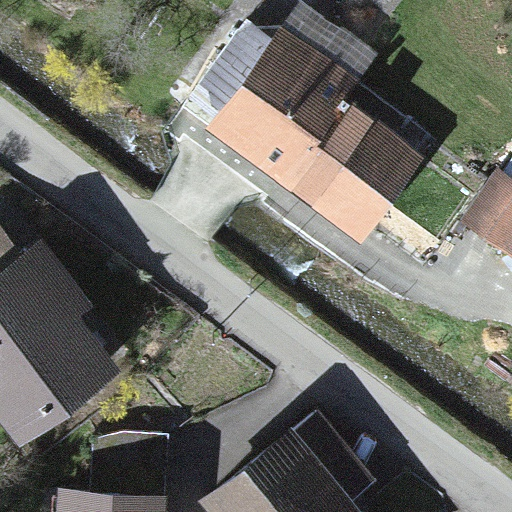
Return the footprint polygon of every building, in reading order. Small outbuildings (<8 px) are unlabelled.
[(280,34),(212,129),(361,235),(411,166),(332,109),(350,84),(280,34)] [(511,200),(481,178),(456,213),(507,249),(511,242),(511,200)] [(0,436),(6,445),(105,369),(67,321),(82,309),(30,242),(15,254),(0,235),(0,436)] [(317,412),(201,506),(205,511),(353,511),(349,506),(376,484),(317,412)] [(153,511),(154,445),(90,445),(90,500),(54,500),(54,511),(153,511)]
